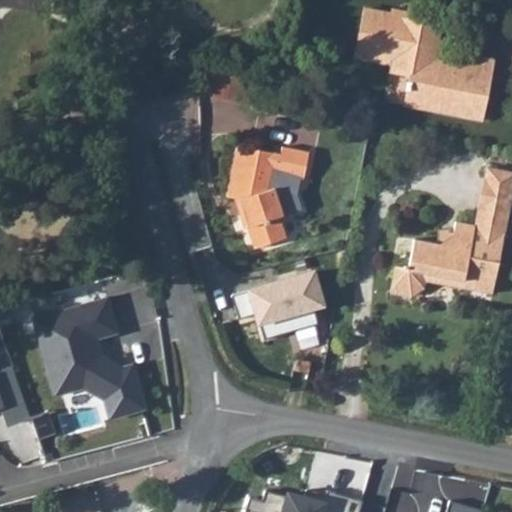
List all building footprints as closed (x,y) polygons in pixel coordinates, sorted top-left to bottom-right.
[(444,68),(442,70),(437,68),(433,65),(430,57),(436,25),(411,20),(395,17),(393,26),(386,24),(388,14),(359,9),(352,48),(369,51),(370,46),(389,50),(385,71),(408,75),(403,104),(478,118),(486,72),(459,67),(445,64),(444,68)] [(389,9),(388,14),(386,24),(393,26),(395,17),(411,20),(413,13),(389,9)] [(369,51),(352,48),(350,58),(386,64),(389,50),(370,46),(369,51)] [(490,57),(474,54),(459,67),(486,72),(490,57)] [(207,95),(242,101),(247,76),(211,69),(207,95)] [(237,212),(233,215),(237,229),(241,228),(247,250),(277,241),(270,218),(275,216),(266,192),(270,174),(296,180),(302,149),(275,144),(273,152),(230,144),(220,195),(235,199),(237,212)] [(425,290),(428,276),(473,286),(472,293),(492,298),(511,200),(511,177),(484,172),(472,230),(453,226),(451,239),(438,248),(415,244),(409,271),(397,269),(392,292),(413,295),(425,290)] [(314,270),(247,290),(261,339),(317,324),(314,312),(325,308),(314,270)] [(31,314),(122,290),(129,315),(145,311),(134,271),(27,299),(31,314)] [(105,300),(30,321),(46,379),(53,377),(57,392),(81,385),(106,400),(109,399),(115,420),(143,412),(131,371),(119,374),(95,361),(90,343),(115,336),(105,300)] [(307,363),(292,360),(289,372),(305,375),(307,363)] [(9,428),(29,420),(10,370),(0,373),(0,412),(1,417),(3,422),(7,421),(9,428)] [(53,377),(46,379),(51,399),(80,391),(100,403),(106,422),(115,420),(109,399),(106,400),(81,385),(57,392),(53,377)] [(276,507),(244,496),(239,511),(359,511),(362,502),(307,486),(303,493),(282,488),(276,507)] [(479,511),(480,511),(444,500),(440,511),(479,511)]
